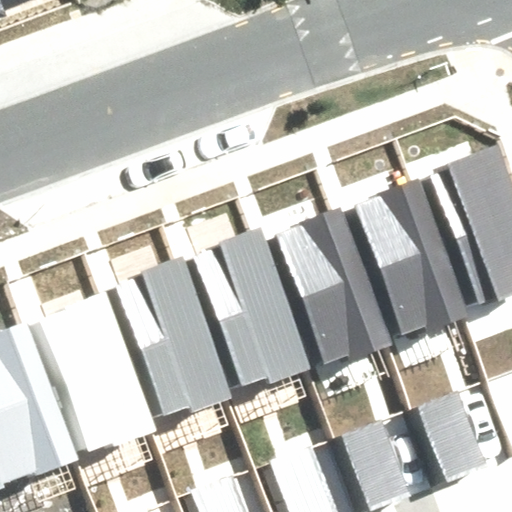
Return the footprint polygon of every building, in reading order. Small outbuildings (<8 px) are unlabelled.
[(0,0),(0,11),(31,0),(0,0)] [(429,167),(480,303),(511,290),(511,200),(490,144),(429,167)] [(357,200),(409,336),(470,313),(419,177),(357,200)] [(273,226),(325,362),(386,339),(335,203),(273,226)] [(192,253),(243,389),(305,366),(253,230),(192,253)] [(116,282),(168,418),(229,395),(178,259),(116,282)] [(40,319),(91,455),(153,432),(101,296),(40,319)] [(28,321),(0,331),(0,472),(4,482),(32,472),(34,476),(80,459),(28,321)] [(422,406),(444,466),(486,451),(464,391),(422,406)] [(339,436),(361,496),(403,481),(381,421),(339,436)] [(269,463),(286,511),(322,511),(332,509),(311,448),(269,463)] [(192,493),(198,511),(245,511),(234,478),(192,493)]
